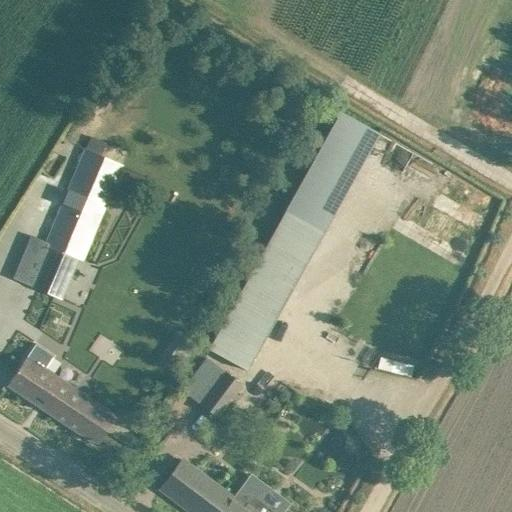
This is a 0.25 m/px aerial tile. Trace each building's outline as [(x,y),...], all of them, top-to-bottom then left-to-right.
[(228,58),(220,72),(230,77),(238,64),(228,58)] [(354,178),(381,128),(343,107),(315,157),(354,178)] [(122,167),(87,153),(47,248),(22,238),(1,278),(56,302),(76,256),(83,259),(122,167)] [(236,299),(208,349),(247,371),(275,321),(236,299)] [(34,344),(18,368),(7,385),(97,445),(115,418),(43,369),(52,356),(34,344)] [(241,384),(206,358),(182,390),(217,416),(230,399),(234,402),(239,396),(234,393),(241,384)] [(172,472),(160,488),(192,511),(259,511),(247,503),(245,507),(233,498),(182,460),(172,472)]
